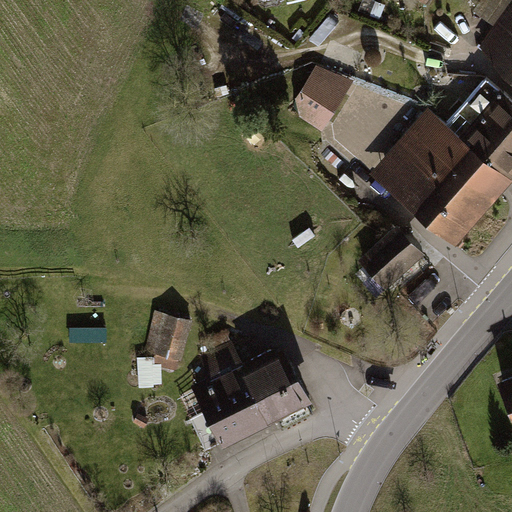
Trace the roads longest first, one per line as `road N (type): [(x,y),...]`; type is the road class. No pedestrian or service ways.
road 1 (unclassified): [(166,511),(240,460),(347,415),(388,444)]
road 2 (tertiary): [(511,294),(388,444)]
